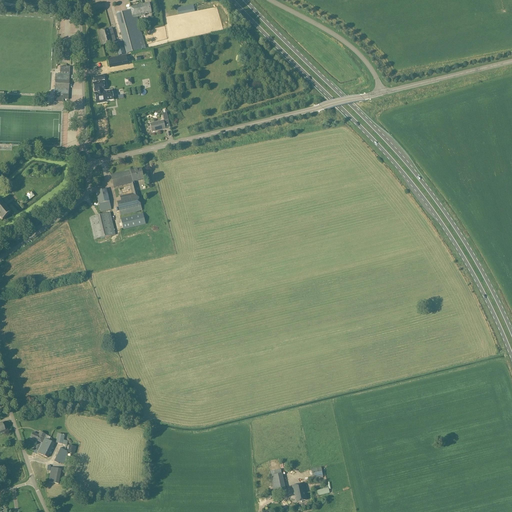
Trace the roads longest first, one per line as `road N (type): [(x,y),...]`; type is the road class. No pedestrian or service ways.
road 1 (primary): [(232,0),(398,166),(457,246),(511,356)]
road 2 (primary): [(511,333),(422,181),(244,0)]
road 3 (unclassified): [(91,166),(380,93)]
road 4 (unclassified): [(91,166),(79,0)]
road 5 (unclassified): [(380,93),(348,45),(270,0)]
road 6 (unclassified): [(380,93),(511,61)]
